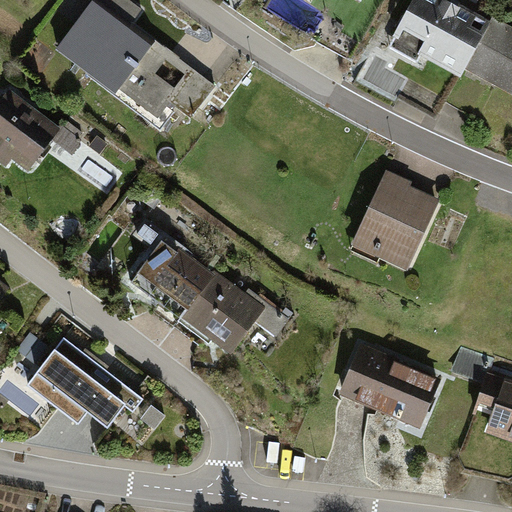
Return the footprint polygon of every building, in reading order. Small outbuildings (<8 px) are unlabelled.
[(95,6),(62,51),(96,76),(94,80),(162,131),(180,107),(194,118),(212,94),(188,75),(176,91),(156,76),(168,61),(129,32),(144,12),(128,0),(96,0),(93,5),(95,6)] [(465,78),(492,28),(441,0),(418,0),(396,40),(465,78)] [(511,30),(497,22),(492,28),(474,63),(497,76),(493,83),(511,93),(511,30)] [(11,95),(0,108),(0,153),(3,150),(31,172),(61,133),(11,95)] [(84,133),(70,123),(66,128),(81,138),(84,133)] [(390,175),(358,246),(406,267),(434,203),(412,193),(415,186),(390,175)] [(170,237),(134,287),(170,313),(168,316),(182,326),(214,282),(182,259),(188,250),(170,237)] [(199,330),(235,356),(272,306),(254,293),(248,301),(216,278),(182,326),(195,335),(199,330)] [(0,281),(0,305),(12,290),(0,281)] [(49,347),(32,333),(19,350),(36,363),(49,347)] [(65,339),(29,385),(81,426),(89,415),(112,433),(130,410),(137,414),(147,402),(65,339)] [(494,359),(462,347),(454,369),(486,381),(494,359)] [(363,348),(343,395),(424,430),(442,387),(387,364),(389,360),(363,348)] [(497,404),(487,430),(511,438),(511,380),(490,372),(481,398),(497,404)] [(167,417),(153,406),(143,419),(157,430),(167,417)]
